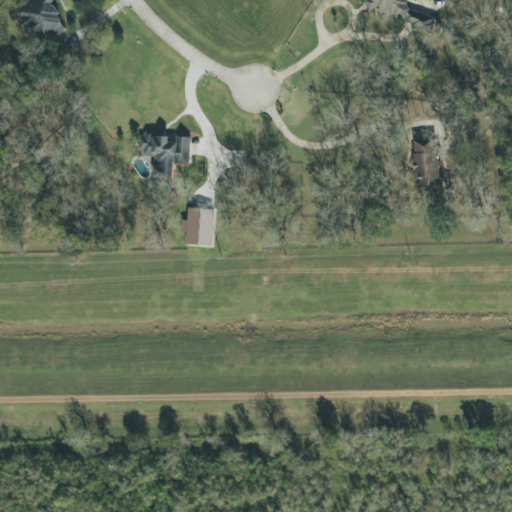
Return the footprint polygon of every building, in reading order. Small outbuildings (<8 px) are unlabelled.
[(406,0),(366,0),(371,11),(378,8),(384,21),(398,15),(401,21),(413,16),(406,0)] [(433,29),(435,17),(414,13),(412,25),(433,29)] [(190,138),(154,137),(155,133),(141,132),(140,157),(155,157),(154,178),(174,179),(175,163),(189,164),(190,138)] [(418,191),(441,190),(439,139),(415,140),(418,191)] [(214,210),(188,210),(187,246),(213,247),(214,210)]
